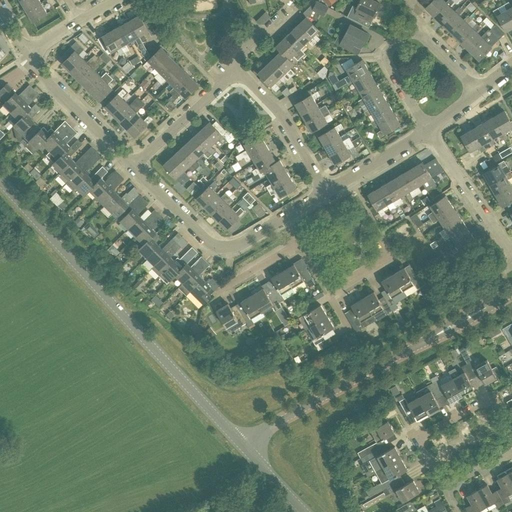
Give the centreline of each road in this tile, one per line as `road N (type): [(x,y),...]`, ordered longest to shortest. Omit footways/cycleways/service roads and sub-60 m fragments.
road 1 (tertiary): [(240,444),(0,182)]
road 2 (tertiary): [(240,444),(511,295)]
road 3 (residential): [(475,93),(423,38),(408,34),(386,60),(427,128)]
road 4 (residential): [(325,193),(274,107),(245,79),(224,74)]
road 5 (residential): [(131,167),(25,56)]
road 6 (residential): [(511,251),(427,128)]
road 7 (residential): [(231,247),(211,246),(131,167)]
road 8 (residential): [(131,167),(224,74)]
road 9 (residential): [(443,487),(423,435),(489,398)]
road 10 (residential): [(325,193),(427,128)]
